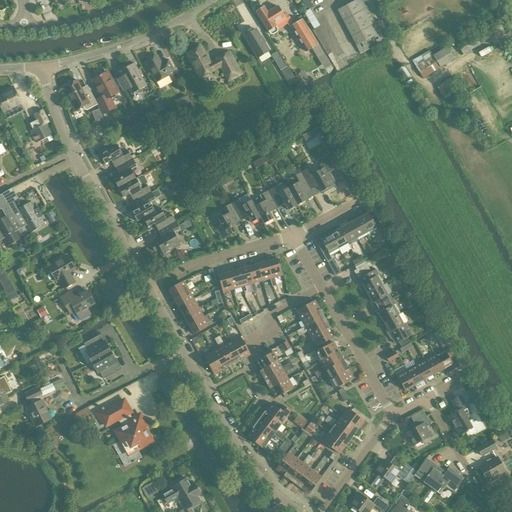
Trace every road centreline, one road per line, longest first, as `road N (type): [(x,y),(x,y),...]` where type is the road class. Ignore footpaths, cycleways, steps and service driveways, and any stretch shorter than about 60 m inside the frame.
road 1 (tertiary): [(298,511),(258,476),(148,288)]
road 2 (tertiary): [(148,288),(72,150),(44,67)]
road 3 (residential): [(392,414),(292,236)]
road 4 (residential): [(44,67),(110,53),(219,0)]
road 5 (residential): [(292,236),(148,288)]
road 6 (residential): [(322,511),(392,414)]
